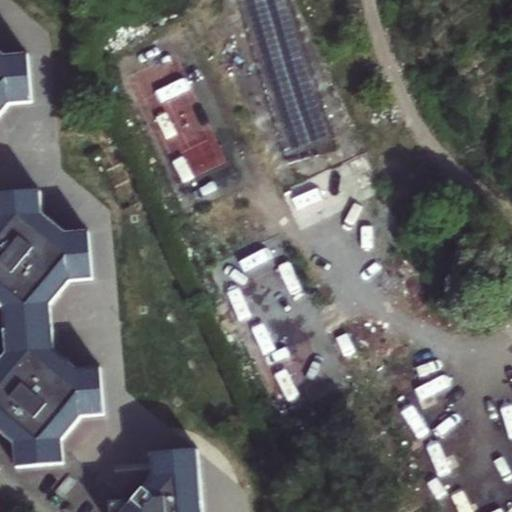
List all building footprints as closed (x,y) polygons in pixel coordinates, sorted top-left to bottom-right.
[(236,0),(209,11),(362,394),(449,359),(305,0),(236,0)] [(0,117),(10,106),(32,104),(28,58),(5,60),(0,56),(0,117)] [(0,307),(5,312),(9,355),(0,365),(0,431),(16,446),(18,469),(64,465),(62,442),(83,418),(105,416),(101,370),(78,372),(54,352),(50,307),(70,283),(93,281),(89,235),(67,237),(43,217),(40,194),(0,197),(0,307)] [(405,511),(511,511),(511,339),(361,408),(398,489),(396,491),(405,511)] [(203,511),(198,453),(154,456),(155,480),(135,504),(112,506),(112,511),(203,511)]
